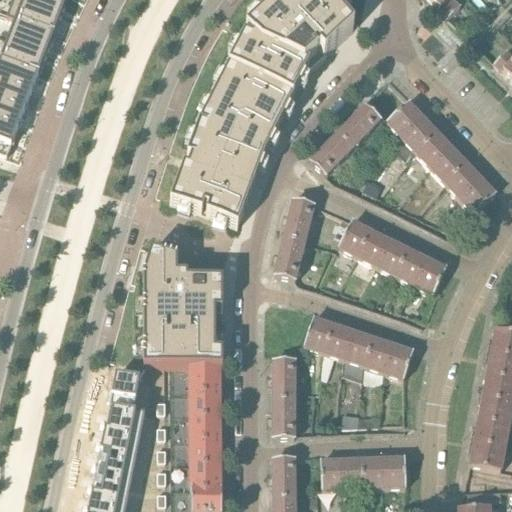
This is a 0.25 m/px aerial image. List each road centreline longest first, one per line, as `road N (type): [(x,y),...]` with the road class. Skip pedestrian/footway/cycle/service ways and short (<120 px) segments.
road 1 (residential): [(50,511),(125,210),(167,83),(212,0)]
road 2 (motorway): [(22,511),(94,208),(179,0)]
road 3 (trunk): [(26,511),(98,213),(173,22)]
road 4 (motorway): [(123,0),(44,208),(0,381)]
road 5 (trunk): [(117,0),(39,206),(0,357)]
road 6 (residential): [(482,273),(274,178)]
road 7 (residential): [(119,0),(81,84),(43,205)]
road 8 (residential): [(447,354),(247,292)]
road 9 (residential): [(246,456),(428,453)]
road 10 (residential): [(274,178),(310,124),(385,43)]
road 11 (residential): [(511,163),(385,43)]
road 12 (residential): [(43,205),(0,369)]
road 13 (residential): [(246,456),(247,292)]
